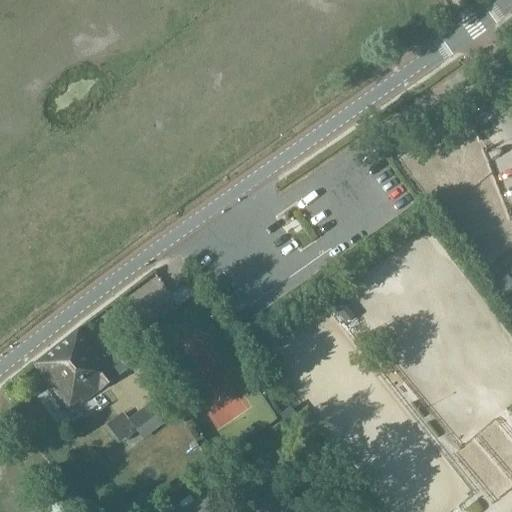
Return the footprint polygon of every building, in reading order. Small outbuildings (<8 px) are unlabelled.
[(511,266),(489,285),(511,311),(511,266)] [(171,294),(169,295),(178,307),(196,294),(187,282),(186,282),(171,294)] [(342,301),(334,307),(346,323),(354,317),(342,301)] [(42,379),(68,412),(97,389),(100,393),(118,379),(117,378),(101,357),(89,342),(80,331),(33,368),(42,379)] [(123,339),(101,357),(117,378),(140,360),(127,344),(123,339)] [(156,416),(157,417),(173,406),(164,394),(149,406),(156,414),(155,415),(156,416)] [(67,449),(66,457),(68,466),(74,472),(83,473),(150,422),(133,398),(67,449)] [(283,424),(295,442),(308,432),(290,410),(287,412),(281,416),(279,418),(283,424)] [(157,417),(156,416),(135,432),(143,441),(163,426),(157,417)] [(64,511),(78,511),(84,507),(52,469),(38,481),(64,511)] [(121,510),(119,511),(147,511),(154,506),(142,493),(121,510)] [(266,511),(296,511),(284,496),(266,511)]
